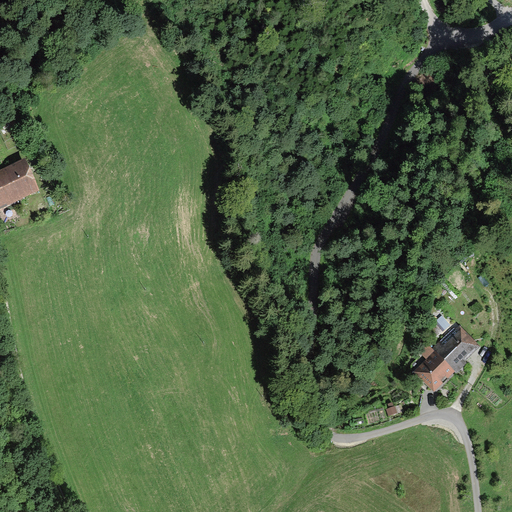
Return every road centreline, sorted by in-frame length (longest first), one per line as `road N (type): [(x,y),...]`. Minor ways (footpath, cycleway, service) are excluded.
road 1 (residential): [(511,18),(444,43),(407,79),(320,248),(308,357),(312,413),(333,437),(452,416),(468,445),(478,511)]
road 2 (track): [(0,278),(13,353),(68,511)]
